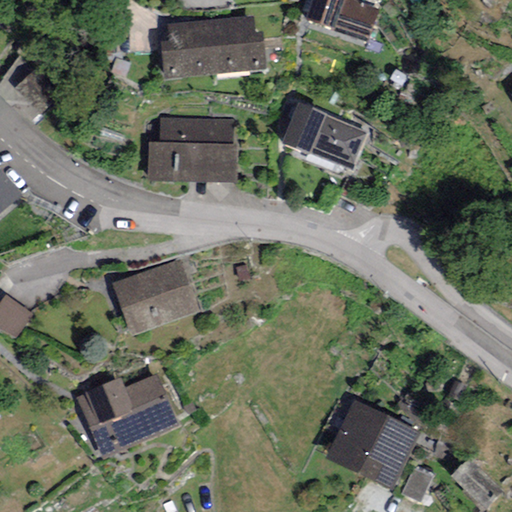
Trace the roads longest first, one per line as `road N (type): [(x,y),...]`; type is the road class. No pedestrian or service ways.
road 1 (residential): [(0,118),(71,174),(125,199),(301,232),(353,253)]
road 2 (residential): [(511,338),(453,291),(406,237),(375,235),(353,253)]
road 3 (residential): [(353,253),(511,369)]
